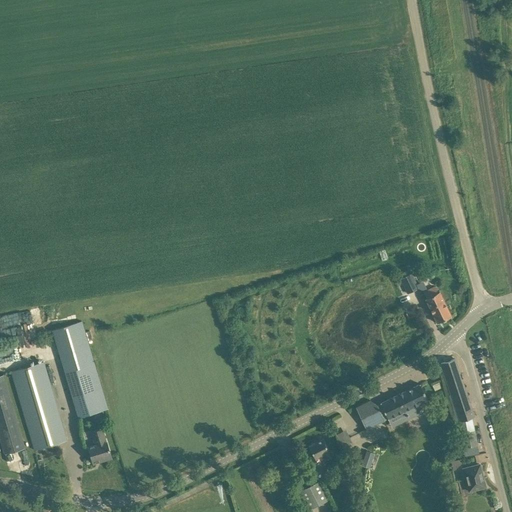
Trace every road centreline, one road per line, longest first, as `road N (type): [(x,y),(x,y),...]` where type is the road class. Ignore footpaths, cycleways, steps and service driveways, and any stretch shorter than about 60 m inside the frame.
road 1 (tertiary): [(458,331),(427,357),(173,486),(96,502)]
road 2 (unclassified): [(481,310),(411,0)]
road 3 (unclassified): [(508,511),(458,331)]
